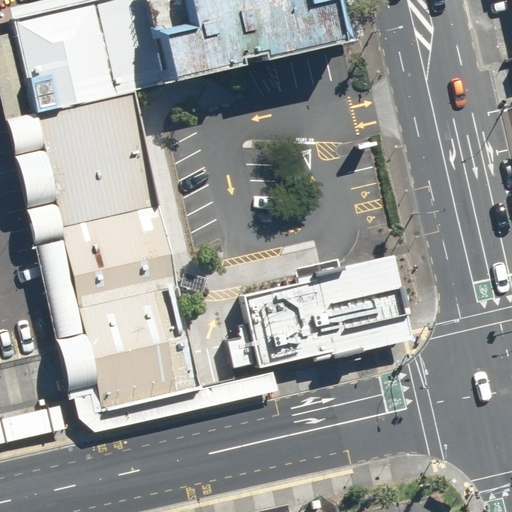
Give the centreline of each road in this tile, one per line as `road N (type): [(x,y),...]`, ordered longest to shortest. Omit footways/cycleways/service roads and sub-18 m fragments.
road 1 (tertiary): [(0,501),(503,392)]
road 2 (primary): [(418,0),(503,392)]
